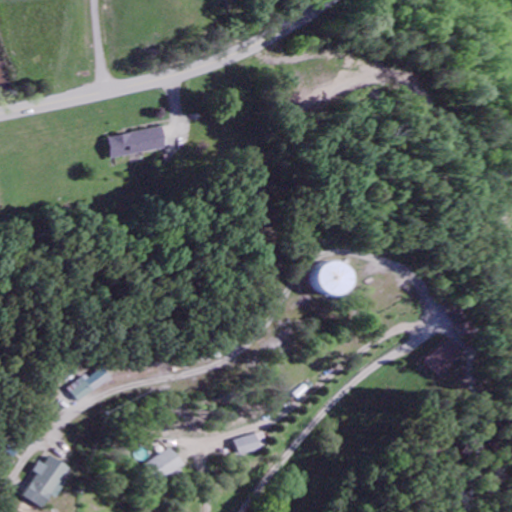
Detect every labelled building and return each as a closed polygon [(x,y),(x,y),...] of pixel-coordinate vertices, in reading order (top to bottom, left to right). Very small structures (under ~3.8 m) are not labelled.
[(109,157),(162,145),(157,125),(105,137),(109,157)] [(327,271),(318,271),(317,295),(356,295),(357,263),(327,263),(327,271)] [(445,312),(458,339),(472,333),(459,305),(445,312)] [(424,363),(441,379),(464,355),(448,339),(424,363)] [(116,378),(108,369),(94,380),(91,376),(74,390),(85,404),(116,378)] [(227,442),(231,456),(261,448),(257,434),(227,442)] [(141,467),(154,484),(177,466),(164,449),(141,467)] [(59,500),(68,483),(65,481),(72,468),(55,458),(50,466),(44,463),(39,473),(41,475),(28,500),(45,509),(52,496),(59,500)]
